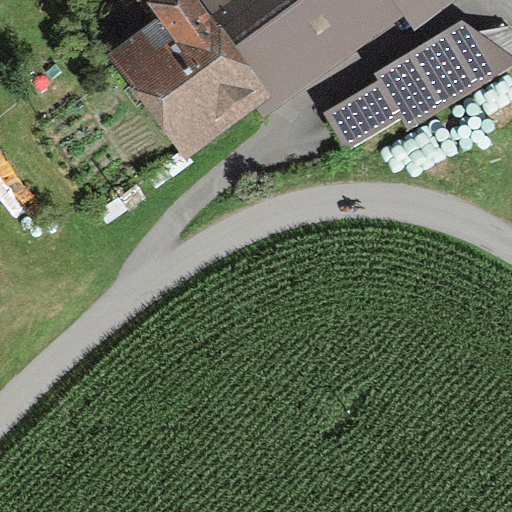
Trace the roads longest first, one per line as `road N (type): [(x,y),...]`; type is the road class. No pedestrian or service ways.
road 1 (residential): [(511,250),(377,193),(192,249),(0,412)]
road 2 (track): [(128,304),(163,224),(348,74),(460,0)]
